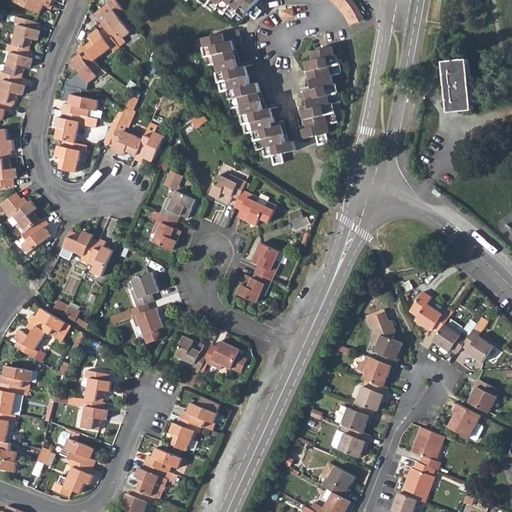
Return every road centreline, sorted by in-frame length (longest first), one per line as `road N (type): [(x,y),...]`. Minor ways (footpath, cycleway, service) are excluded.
road 1 (residential): [(113,189),(72,199),(52,186),(35,154),(51,62),(78,0)]
road 2 (residential): [(152,392),(102,500),(58,510),(0,488)]
road 3 (tertiary): [(379,186),(418,0)]
road 4 (tertiary): [(391,0),(356,177)]
road 5 (tertiary): [(302,349),(227,511)]
road 6 (residential): [(379,186),(458,237),(511,288)]
road 7 (residential): [(362,511),(395,430),(433,371)]
road 8 (residential): [(302,349),(218,312),(206,286),(212,250)]
road 9 (tertiary): [(356,177),(319,307)]
road 10 (tertiary): [(319,307),(379,186)]
